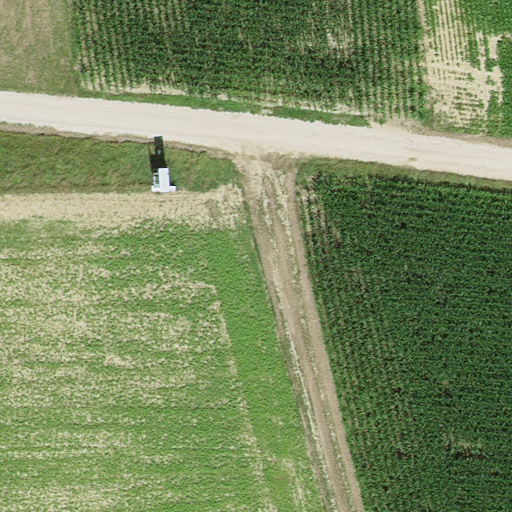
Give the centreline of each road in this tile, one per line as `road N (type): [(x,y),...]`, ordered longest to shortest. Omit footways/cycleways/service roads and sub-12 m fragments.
road 1 (track): [(0,107),(511,161)]
road 2 (track): [(346,511),(247,129)]
